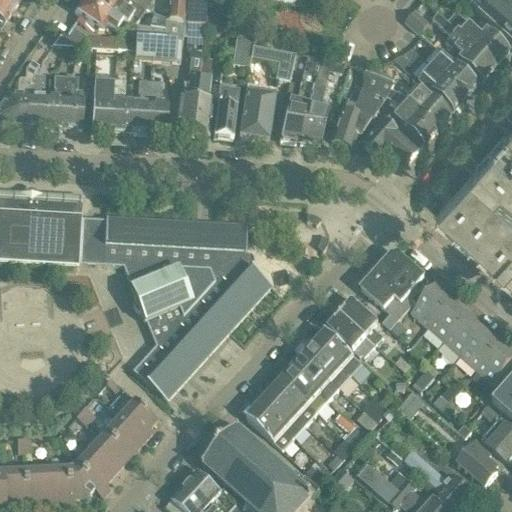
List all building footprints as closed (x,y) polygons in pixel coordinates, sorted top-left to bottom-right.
[(0,0),(0,23),(5,26),(17,9),(2,0),(0,0)] [(2,0),(17,9),(23,0),(2,0)] [(119,37),(126,27),(86,0),(84,0),(74,16),(102,35),(107,28),(119,37)] [(125,3),(120,0),(86,0),(126,27),(131,30),(137,20),(143,15),(125,2),(125,3)] [(125,2),(143,15),(145,17),(152,7),(142,0),(120,0),(125,3),(125,2)] [(170,24),(184,28),(185,21),(187,2),(180,1),(176,1),(172,0),(170,24)] [(343,0),(300,0),(296,6),(352,8),(343,0)] [(511,25),(484,0),(476,0),(468,10),(511,50),(511,25)] [(511,0),(484,0),(511,25),(511,0)] [(187,2),(185,21),(206,22),(206,16),(208,4),(208,3),(207,3),(187,1),(187,2)] [(413,15),(404,25),(418,38),(427,28),(413,15)] [(437,16),(431,22),(452,41),(446,48),(453,55),(455,53),(463,60),(459,64),(482,84),(495,69),(446,24),(437,16)] [(453,16),(446,24),(495,69),(509,54),(485,33),(479,40),(453,16)] [(138,29),(137,41),(166,43),(183,44),(184,28),(170,24),(166,24),(153,19),(149,30),(138,29)] [(69,51),(69,39),(62,39),(53,51),(54,51),(69,51)] [(80,52),(81,40),(69,39),(69,51),(80,52)] [(249,70),(253,42),(238,39),(233,68),(249,70)] [(89,52),(93,52),(93,40),(81,40),(80,52),(89,52)] [(103,53),(105,53),(106,41),(93,40),(93,52),(103,53)] [(105,53),(120,54),(120,41),(118,41),(106,41),(105,53)] [(135,54),(135,42),(120,41),(120,54),(135,54)] [(135,42),(135,54),(136,54),(136,62),(181,65),(182,52),(183,45),(166,44),(166,43),(137,41),(137,42),(135,42)] [(278,67),(275,83),(289,86),(294,58),(254,50),(252,62),(278,67)] [(432,70),(466,102),(478,89),(443,58),(432,70)] [(393,64),(402,73),(403,74),(408,66),(401,59),(393,64)] [(199,81),(200,81),(209,82),(211,63),(201,61),(199,81)] [(316,79),(319,65),(309,63),(309,64),(307,64),(304,77),(316,79)] [(0,129),(27,131),(28,103),(33,92),(34,79),(36,79),(38,70),(31,65),(25,73),(25,82),(23,81),(20,85),(19,98),(11,98),(0,113),(0,129)] [(320,149),(328,111),(320,110),(328,75),(330,67),(319,65),(316,79),(314,90),(301,147),(320,149)] [(328,75),(342,78),(343,70),(330,67),(328,75)] [(453,116),(466,102),(432,70),(419,84),(453,116)] [(370,125),(385,101),(389,96),(388,96),(390,93),(394,88),(362,76),(363,89),(357,108),(346,105),(342,114),(331,145),(352,152),(366,124),(370,125)] [(301,147),(314,90),(316,79),(304,77),(298,105),(290,103),(280,146),(301,147)] [(27,131),(45,133),(47,100),(41,100),(42,91),(44,91),(45,80),(36,79),(34,79),(33,92),(28,103),(27,131)] [(63,134),(66,81),(55,80),(55,92),(56,92),(56,101),(47,100),(45,133),(63,134)] [(200,81),(199,81),(191,80),(188,100),(181,100),(177,137),(193,139),(200,81)] [(79,82),(66,81),(63,134),(82,135),(85,94),(78,93),(79,82)] [(209,82),(200,81),(193,139),(208,141),(213,104),(207,103),(209,82)] [(111,136),(114,84),(95,83),(92,135),(111,136)] [(130,137),(132,105),(122,104),(123,96),(124,96),(125,84),(114,84),(111,136),(130,137)] [(148,139),(152,86),(140,85),(139,97),(141,97),(140,105),(132,105),(130,137),(148,139)] [(152,86),(148,139),(167,140),(169,107),(160,106),(160,98),(162,98),(163,86),(152,86)] [(339,101),(343,89),(334,87),(331,99),(339,101)] [(417,87),(405,100),(408,103),(410,105),(416,110),(414,112),(438,133),(451,119),(417,87)] [(237,112),(239,91),(219,89),(213,141),(233,143),(237,112)] [(276,103),(275,102),(276,95),(247,90),(246,97),(239,141),(269,145),(276,103)] [(400,111),(393,119),(401,127),(403,129),(424,148),(438,133),(414,112),(416,110),(410,105),(408,103),(390,93),(388,96),(389,96),(385,101),(400,111)] [(362,149),(375,161),(381,154),(395,167),(408,166),(424,148),(403,129),(401,127),(393,119),(392,120),(390,118),(379,131),(362,149)] [(511,129),(494,151),(511,167),(511,129)] [(511,196),(511,167),(494,151),(439,212),(481,249),(511,213),(511,210),(496,195),(502,188),(511,196)] [(19,196),(0,194),(0,267),(78,272),(78,268),(81,223),(82,200),(42,197),(42,199),(38,199),(23,198),(18,198),(19,196)] [(511,213),(481,249),(511,276),(511,213)] [(315,229),(316,229),(321,224),(321,223),(319,222),(317,221),(315,220),(313,219),(311,218),(309,218),(307,218),(306,226),(308,226),(309,226),(310,226),(311,227),(312,227),(313,227),(314,228),(315,229)] [(247,229),(106,221),(105,224),(98,224),(97,238),(81,238),(81,229),(81,228),(82,223),(81,223),(78,268),(123,271),(135,301),(134,305),(133,309),(135,313),(138,316),(142,317),(156,350),(132,376),(167,407),(272,291),(245,266),(247,229)] [(97,238),(98,224),(82,223),(81,228),(81,229),(81,238),(97,238)] [(317,251),(323,256),(324,254),(325,252),(326,250),(327,249),(328,246),(328,244),(329,242),(329,241),(321,241),(321,242),(320,243),(320,245),(319,246),(319,247),(318,248),(318,249),(317,251)] [(402,308),(409,314),(414,308),(406,300),(411,294),(411,295),(415,291),(418,294),(427,285),(423,281),(399,259),(391,260),(373,282),(402,308)] [(0,290),(1,290),(5,289),(10,287),(13,286),(18,286),(22,285),(26,285),(32,285),(35,286),(40,286),(45,288),(49,289),(54,291),(60,295),(64,297),(67,300),(71,304),(75,308),(79,312),(100,303),(89,276),(78,276),(78,278),(88,278),(98,303),(79,311),(74,305),(70,300),(64,296),(56,291),(48,287),(39,285),(31,284),(25,284),(18,284),(10,286),(4,287),(0,289),(0,290)] [(391,335),(396,329),(409,314),(402,308),(373,282),(362,293),(392,320),(383,329),(391,335)] [(429,333),(452,307),(434,291),(411,317),(429,333)] [(375,351),(385,339),(376,331),(377,329),(351,306),(339,320),(375,351)] [(445,347),(468,321),(452,307),(429,333),(445,347)] [(364,363),(375,351),(339,320),(328,332),(364,363)] [(468,321),(445,347),(461,361),(484,335),(468,321)] [(399,327),(392,335),(400,343),(407,335),(399,327)] [(477,375),(500,349),(484,335),(461,361),(477,375)] [(351,382),(362,369),(353,362),(324,336),(313,348),(342,374),(351,382)] [(122,361),(109,374),(109,375),(110,375),(123,361),(114,338),(90,347),(90,351),(90,356),(89,361),(87,368),(85,375),(82,381),(78,385),(88,393),(89,393),(80,385),(84,379),(87,373),(89,366),(90,362),(91,357),(91,356),(92,349),(113,339),(122,361)] [(108,374),(109,375),(109,374),(108,365),(109,365),(111,364),(113,362),(114,360),(115,357),(115,355),(114,352),(111,350),(109,349),(107,348),(105,349),(103,349),(101,351),(99,353),(98,356),(91,356),(91,357),(99,358),(100,354),(101,353),(103,351),(105,350),(108,350),(110,350),(112,353),(114,355),(113,358),(112,361),(111,362),(108,363),(106,364),(108,374)] [(340,394),(351,382),(342,374),(313,348),(302,361),(331,386),(340,394)] [(511,359),(500,349),(477,375),(493,390),(511,367),(511,359)] [(328,406),(340,394),(331,386),(302,361),(291,373),(320,399),(328,405),(328,406)] [(395,368),(405,377),(411,370),(401,361),(395,368)] [(316,418),(317,419),(318,417),(327,424),(335,416),(327,408),(328,406),(328,405),(320,399),(291,373),(280,385),(280,386),(309,411),(316,418)] [(421,397),(434,382),(427,375),(413,390),(421,397)] [(116,397),(121,392),(111,382),(106,388),(116,397)] [(511,424),(511,385),(493,408),(511,424)] [(305,432),(317,419),(316,418),(309,411),(308,411),(280,386),(268,399),(297,424),(304,431),(305,432)] [(378,394),(398,412),(404,405),(385,387),(378,394)] [(0,394),(2,396),(6,397),(9,399),(9,400),(18,403),(29,403),(37,402),(42,400),(46,399),(45,398),(51,395),(55,392),(58,390),(62,393),(67,398),(68,398),(63,393),(57,388),(55,389),(52,391),(47,394),(39,397),(33,399),(28,399),(23,399),(19,398),(13,397),(8,396),(2,393),(0,392),(0,394)] [(0,408),(8,411),(18,414),(30,414),(39,413),(50,410),(59,406),(68,400),(79,410),(80,408),(68,398),(67,398),(63,401),(57,405),(51,408),(44,410),(36,412),(29,412),(20,412),(13,411),(5,409),(0,406),(0,408)] [(402,409),(402,410),(398,414),(410,424),(424,408),(412,398),(402,409)] [(261,407),(257,411),(286,437),(293,444),(305,432),(304,431),(297,424),(268,399),(261,407)] [(442,399),(434,408),(449,422),(457,413),(442,399)] [(120,421),(145,444),(152,436),(149,433),(157,425),(134,404),(120,421)] [(488,410),(477,423),(483,428),(488,423),(492,427),(499,420),(488,410)] [(81,416),(91,425),(95,420),(85,411),(81,416)] [(257,411),(246,423),(282,456),(293,444),(286,437),(257,411)] [(387,415),(382,420),(390,427),(395,421),(387,414),(387,415)] [(345,444),(355,452),(366,440),(338,415),(333,421),(351,437),(345,444)] [(369,434),(376,426),(368,419),(364,415),(357,423),(369,434)] [(86,430),(91,425),(81,416),(76,421),(86,430)] [(130,461),(145,444),(120,421),(105,438),(130,461)] [(506,430),(499,425),(481,445),(488,450),(506,467),(511,459),(511,435),(506,430)] [(464,430),(458,437),(465,444),(471,437),(464,430)] [(296,475),(292,480),(238,432),(202,472),(227,493),(236,501),(231,507),(228,505),(221,511),(304,511),(319,495),(296,475)] [(90,453),(116,477),(130,461),(105,438),(90,453)] [(371,446),(375,451),(380,446),(375,441),(371,446)] [(343,465),(355,452),(345,444),(334,456),(337,459),(343,465)] [(485,490),(497,477),(493,474),(497,470),(487,461),(489,459),(475,446),(457,465),(485,490)] [(368,451),(359,461),(366,467),(374,457),(368,451)] [(106,488),(116,477),(90,453),(76,469),(107,497),(111,493),(106,488)] [(402,464),(392,455),(387,461),(397,470),(402,464)] [(430,474),(411,458),(405,466),(423,482),(438,495),(433,502),(444,511),(465,511),(476,501),(452,480),(445,487),(430,474)] [(334,475),(343,465),(337,459),(328,469),(334,475)] [(332,478),(317,465),(306,478),(320,490),(332,478)] [(398,511),(401,509),(407,502),(398,493),(390,486),(370,468),(360,479),(395,511),(398,511)] [(104,501),(107,497),(76,469),(75,470),(69,473),(68,473),(70,511),(75,511),(75,502),(87,502),(95,493),(104,501)] [(47,474),(48,509),(64,508),(64,511),(70,511),(68,473),(47,474)] [(27,510),(48,509),(47,474),(25,475),(27,510)] [(353,483),(342,474),(328,489),(339,499),(353,483)] [(4,476),(5,511),(27,510),(25,475),(4,476)] [(398,493),(407,483),(399,476),(390,486),(398,493)] [(221,511),(228,505),(221,499),(197,477),(172,505),(179,511),(221,511)] [(427,509),(415,498),(412,496),(416,492),(407,483),(398,493),(407,502),(411,506),(413,508),(417,511),(444,511),(433,502),(427,509)] [(236,501),(227,493),(224,496),(221,499),(228,505),(231,507),(236,501)] [(407,502),(401,509),(404,511),(417,511),(413,508),(411,506),(407,502)]
